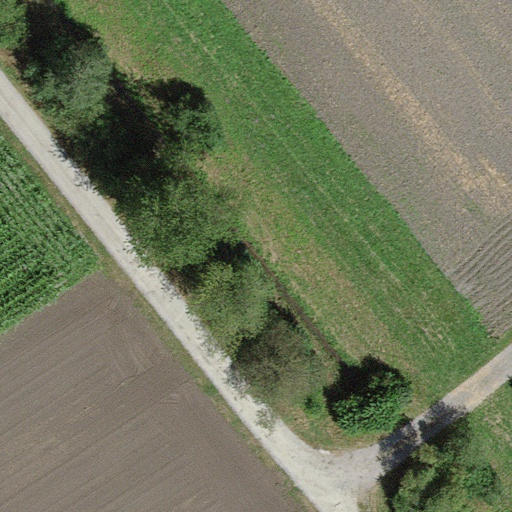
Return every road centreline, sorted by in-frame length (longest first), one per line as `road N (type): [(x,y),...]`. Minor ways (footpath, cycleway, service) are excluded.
road 1 (track): [(0,96),(336,511)]
road 2 (track): [(326,499),(511,330)]
